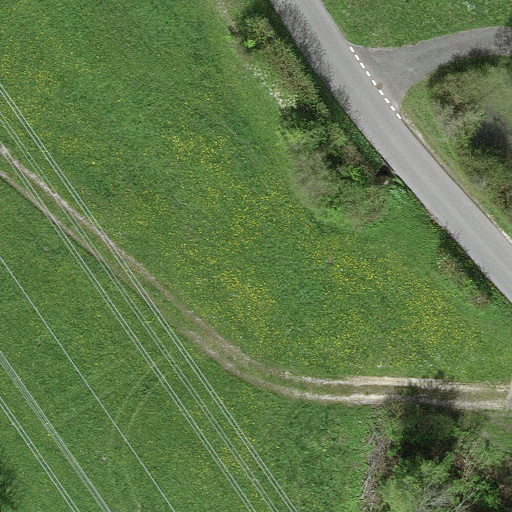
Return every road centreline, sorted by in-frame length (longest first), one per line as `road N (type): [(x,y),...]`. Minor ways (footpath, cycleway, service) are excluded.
road 1 (track): [(511,397),(273,389),(169,322),(0,167)]
road 2 (tertiary): [(511,273),(362,99),(293,0)]
